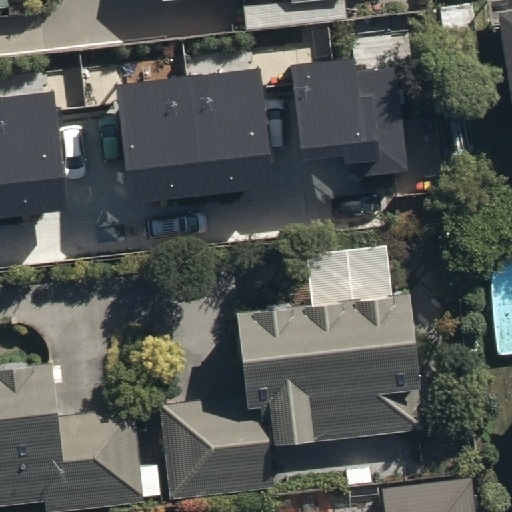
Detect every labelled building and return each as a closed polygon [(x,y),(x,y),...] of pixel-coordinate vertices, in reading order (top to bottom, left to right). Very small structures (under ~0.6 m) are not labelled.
[(0,0),(0,21),(10,21),(7,0),(0,0)] [(161,0),(163,9),(245,0),(287,0),(289,9),(346,2),(344,0),(161,0)] [(511,10),(486,14),(510,159),(511,158),(511,10)] [(353,58),(293,65),(304,160),(343,155),(344,164),(360,162),(362,176),(406,171),(393,66),(355,71),(353,58)] [(258,71),(117,87),(130,203),(271,187),(258,71)] [(0,215),(65,209),(53,92),(0,97),(0,215)] [(408,294),(237,313),(247,398),(163,408),(174,503),(283,491),(278,454),(424,438),(408,294)] [(0,511),(43,508),(43,511),(94,511),(142,507),(140,502),(160,500),(156,467),(119,471),(112,412),(59,418),(54,369),(0,375),(0,511)] [(386,511),(474,511),(470,478),(383,488),(386,511)]
